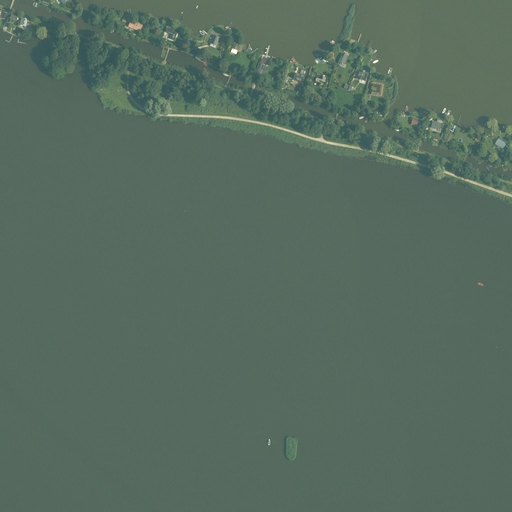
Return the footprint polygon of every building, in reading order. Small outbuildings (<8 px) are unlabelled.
[(16,22),(18,18),(12,15),(11,19),(10,19),(9,20),(10,20),(9,23),(13,24),(14,21),(16,22)] [(166,32),(166,33),(167,33),(171,35),(172,35),(172,36),(170,39),(175,41),(178,34),(174,32),(173,32),(173,31),(167,29),(166,32)] [(216,39),(213,38),(212,42),(211,42),(210,44),(216,46),(219,39),(216,38),(216,39)] [(238,52),(240,46),(236,45),(237,44),(234,43),(231,49),(238,52)] [(341,57),(338,64),(340,65),(341,63),(345,64),(348,57),(343,55),(342,57),(341,57)] [(259,63),(257,70),(264,72),(266,65),(259,63)] [(358,72),(356,78),(366,81),(368,74),(358,72)] [(302,83),(304,77),(296,75),(294,81),(302,83)] [(316,79),(315,82),(320,84),(320,86),(323,87),(326,79),(323,78),(322,81),(316,79)] [(382,86),(373,85),(371,93),(381,95),(382,86)] [(413,118),(411,125),(419,127),(421,120),(413,118)] [(498,140),(496,145),(503,149),(505,146),(507,147),(508,145),(505,143),(504,144),(498,140)]
